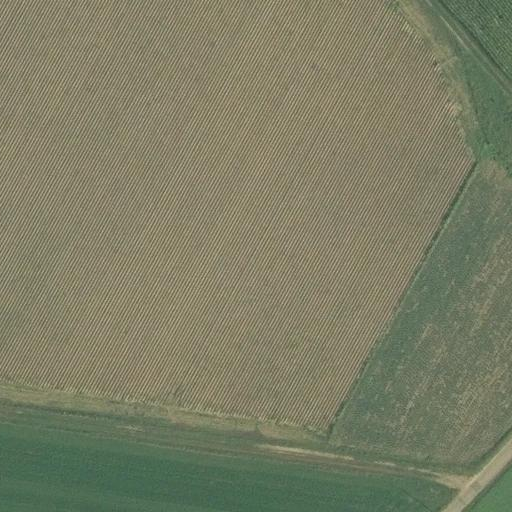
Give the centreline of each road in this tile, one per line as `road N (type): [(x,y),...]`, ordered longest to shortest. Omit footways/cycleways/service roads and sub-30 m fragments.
road 1 (track): [(478,486),(0,417)]
road 2 (track): [(511,96),(429,0)]
